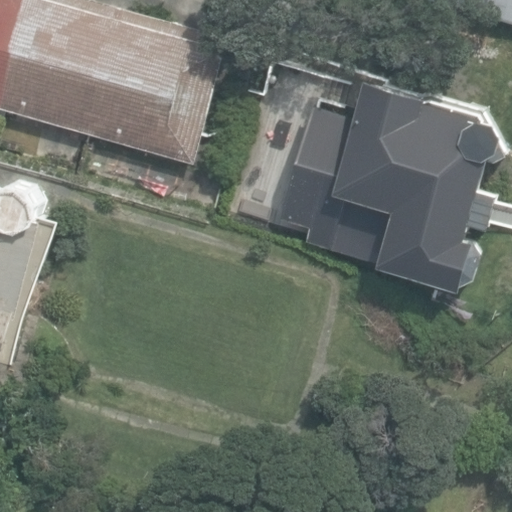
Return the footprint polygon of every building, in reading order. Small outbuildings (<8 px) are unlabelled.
[(31,0),(0,0),(0,104),(1,105),(31,0)] [(129,8),(101,0),(31,0),(1,105),(94,131),(129,8)] [(511,0),(446,0),(511,18),(511,0)] [(234,38),(129,8),(94,131),(199,161),(234,38)] [(388,260),(474,284),(475,277),(484,275),(490,249),(484,239),(485,235),(475,232),(498,154),(501,157),(511,150),(511,143),(511,142),(511,140),(511,121),(510,115),(438,94),(439,89),(378,70),(365,113),(319,98),(293,182),(269,174),(260,204),(286,212),(285,215),(344,231),(356,190),(404,204),(388,260)] [(0,365),(4,366),(52,215),(43,214),(49,201),(42,183),(21,177),(9,182),(0,179),(0,365)]
